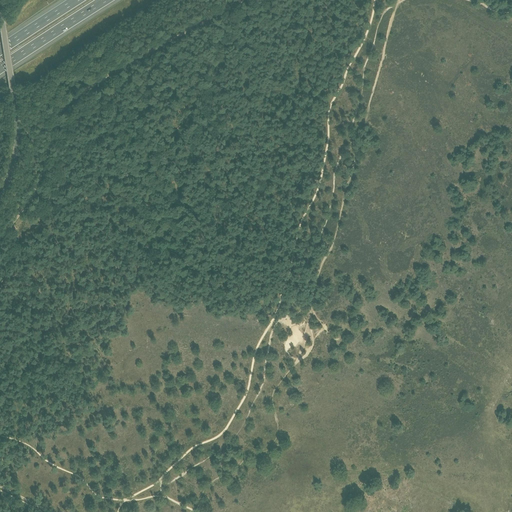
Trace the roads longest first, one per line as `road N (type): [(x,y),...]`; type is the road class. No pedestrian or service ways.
road 1 (unknown): [(190,511),(217,479),(275,437),(274,394),(311,341),(315,284),(397,3)]
road 2 (track): [(0,233),(70,100),(241,0)]
road 3 (unclassified): [(0,195),(17,127),(0,7)]
road 4 (motorway): [(0,68),(105,0)]
